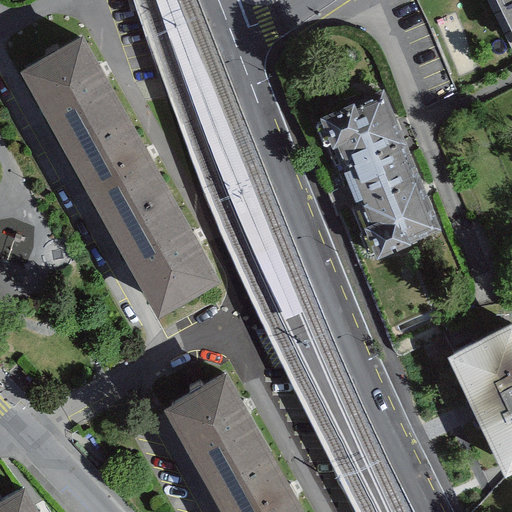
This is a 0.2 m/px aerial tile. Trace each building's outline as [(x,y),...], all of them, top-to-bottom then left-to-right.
[(258,266),(280,256),(178,0),(157,0),(232,205),(258,266)] [(511,0),(494,0),(511,36),(511,0)] [(219,281),(84,40),(24,74),(159,315),(219,281)] [(445,229),(385,85),(321,112),(381,255),(445,229)] [(511,464),(511,318),(452,346),(507,467),(511,464)] [(299,511),(224,378),(167,410),(224,511),(299,511)] [(0,495),(0,511),(41,511),(24,482),(0,495)]
